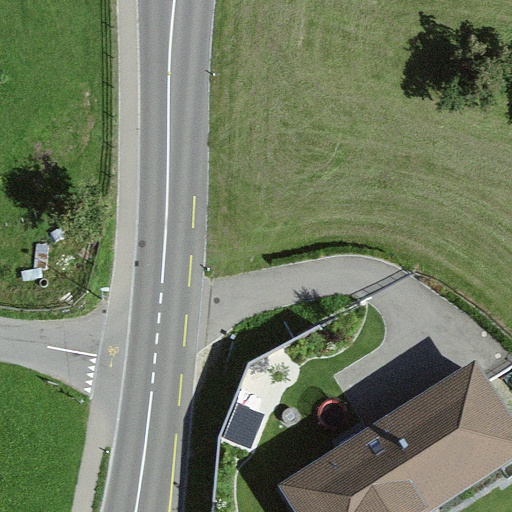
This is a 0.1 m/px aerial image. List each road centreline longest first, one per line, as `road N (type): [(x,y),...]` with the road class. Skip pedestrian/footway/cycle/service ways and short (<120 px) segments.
road 1 (secondary): [(173,0),(155,366)]
road 2 (unclassified): [(155,366),(0,340)]
road 3 (secondary): [(155,366),(138,511)]
